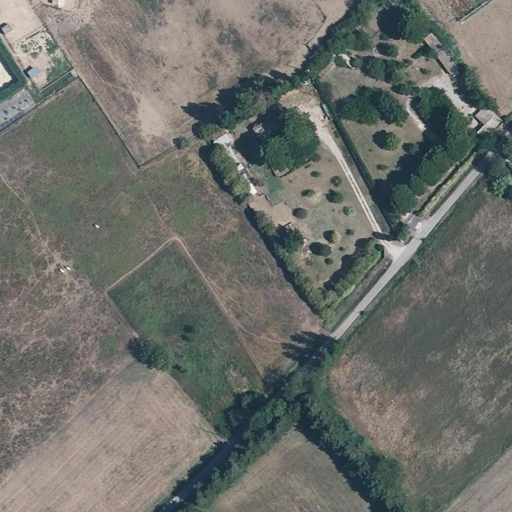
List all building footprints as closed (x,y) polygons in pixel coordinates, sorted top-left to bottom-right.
[(10,23),(2,27),(6,35),(15,31),(10,23)] [(432,33),(424,38),(431,50),(440,45),(432,33)] [(36,66),(28,71),(33,79),(41,73),(36,66)] [(314,103),(322,100),(316,89),(309,92),(314,103)] [(263,146),(286,138),(279,116),(255,125),(263,146)] [(485,124),(491,131),(499,123),(492,116),(485,124)] [(226,134),(215,140),(232,172),(244,166),(226,134)]
